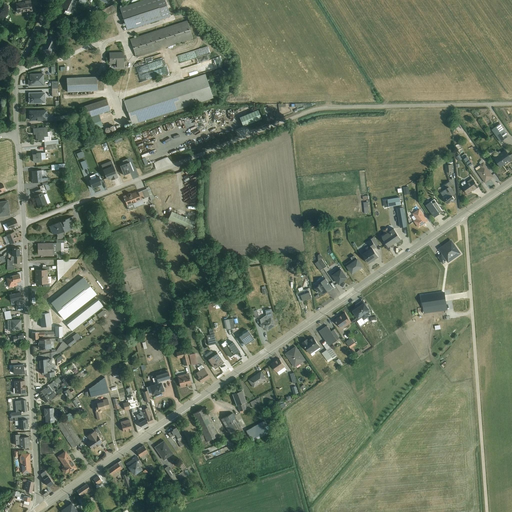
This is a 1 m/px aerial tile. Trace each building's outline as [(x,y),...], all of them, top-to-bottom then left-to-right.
[(64,4),(62,9),(65,10),(64,13),(69,16),(71,13),(77,1),(74,0),(66,0),(65,5),(64,4)] [(164,0),(143,0),(120,8),(127,31),(170,17),(164,0)] [(25,2),(16,3),(17,13),(28,11),(28,14),(32,13),(32,11),(32,9),(30,1),(25,2)] [(113,5),(101,11),(104,16),(115,10),(113,5)] [(187,20),(130,39),(136,58),(193,39),(187,20)] [(55,38),(50,36),(49,35),(42,51),(50,55),(58,39),(55,38)] [(174,54),(176,62),(207,54),(205,46),(174,54)] [(123,52),(109,53),(109,64),(116,64),(116,68),(124,67),(123,52)] [(198,56),(200,61),(205,60),(206,64),(211,63),(212,66),(219,65),(217,56),(207,59),(206,54),(198,56)] [(153,67),(155,74),(165,71),(163,64),(153,67)] [(211,79),(218,80),(219,74),(223,74),(224,69),(212,68),(211,79)] [(30,81),(29,81),(29,85),(44,85),(44,74),(30,74),(30,81)] [(205,74),(124,101),(132,125),(133,128),(136,127),(135,124),(213,98),(205,74)] [(103,76),(66,78),(67,92),(104,90),(103,76)] [(45,93),(29,93),(29,103),(45,103),(45,93)] [(106,99),(82,106),(86,118),(89,117),(93,130),(103,127),(99,114),(110,110),(106,99)] [(257,110),(239,117),(243,126),(261,119),(257,110)] [(47,111),(30,111),(30,120),(37,120),(37,121),(42,121),(42,120),(47,120),(47,111)] [(500,124),(492,129),(500,142),(509,136),(500,124)] [(44,145),(56,144),(58,144),(58,140),(51,141),(50,132),(47,132),(47,127),(33,129),(34,134),(36,134),(36,140),(42,140),(42,142),(44,142),(44,145)] [(135,139),(136,142),(139,141),(136,134),(131,137),(133,140),(135,139)] [(504,162),(505,164),(511,158),(511,153),(509,155),(505,149),(494,157),(500,165),(504,162)] [(36,155),(33,155),(33,162),(41,161),(41,160),(46,160),(45,153),(36,153),(36,155)] [(462,153),(460,154),(469,167),(472,164),(465,153),(463,154),(462,153)] [(152,162),(155,169),(169,162),(166,155),(152,162)] [(124,164),(120,166),(123,175),(130,173),(133,171),(131,166),(128,158),(122,161),(124,164)] [(479,165),(475,168),(485,182),(493,177),(482,160),(479,163),(480,164),(479,165)] [(111,161),(101,165),(106,178),(107,178),(108,180),(111,178),(111,180),(118,177),(111,161)] [(44,185),(48,184),(47,181),(48,180),(48,177),(42,178),(41,170),(32,171),(33,179),(32,179),(32,183),(42,182),(43,185),(44,185)] [(99,176),(89,181),(92,188),(102,184),(99,176)] [(466,183),(463,186),(462,186),(465,191),(466,193),(467,193),(467,194),(473,190),(474,190),(478,187),(472,178),(466,182),(466,183)] [(446,188),(440,193),(443,196),(442,197),(447,204),(451,201),(452,201),(454,200),(455,199),(452,196),(454,194),(455,193),(450,186),(452,185),(450,181),(444,185),(446,188)] [(146,189),(149,196),(150,200),(154,199),(153,195),(153,196),(150,189),(149,189),(149,188),(149,187),(146,188),(146,189)] [(40,189),(33,192),(34,196),(39,208),(47,205),(47,204),(50,203),(46,194),(43,195),(43,193),(42,193),(40,189)] [(149,196),(146,189),(138,192),(131,194),(130,193),(127,194),(128,195),(123,196),(124,198),(123,199),(128,210),(134,208),(132,203),(135,202),(136,202),(141,200),(141,199),(144,198),(145,197),(145,198),(149,196)] [(400,197),(388,199),(389,207),(401,204),(400,197)] [(434,199),(426,205),(434,217),(440,214),(439,213),(442,211),(434,199)] [(7,201),(0,202),(0,216),(9,215),(7,201)] [(403,207),(397,208),(400,227),(407,226),(403,207)] [(414,215),(412,217),(414,220),(414,221),(419,227),(422,225),(422,224),(423,223),(424,224),(425,224),(425,223),(427,221),(419,209),(412,213),(414,215)] [(171,211),(168,219),(192,229),(195,222),(171,211)] [(51,226),(51,227),(51,230),(52,234),(57,234),(57,235),(57,236),(57,237),(57,238),(57,239),(57,240),(64,239),(65,239),(64,232),(75,227),(71,217),(65,220),(65,221),(62,222),(63,223),(61,224),(60,222),(51,225),(51,226)] [(6,223),(9,229),(18,225),(16,219),(6,223)] [(386,234),(382,236),(383,237),(382,238),(385,242),(383,243),(388,250),(394,246),(393,244),(396,242),(396,243),(401,239),(394,228),(390,231),(388,227),(383,230),(386,234)] [(98,230),(91,236),(93,239),(96,235),(97,236),(100,233),(98,230)] [(6,236),(10,244),(15,242),(16,242),(17,242),(17,241),(18,241),(14,232),(6,235),(6,236)] [(371,240),(376,247),(379,245),(374,237),(371,239),(371,240)] [(38,249),(64,248),(64,239),(57,240),(56,240),(56,243),(52,243),(52,244),(38,244),(38,249)] [(376,247),(371,240),(368,242),(372,248),(370,249),(369,247),(367,247),(365,248),(365,250),(366,251),(362,254),(369,263),(378,257),(373,249),(376,247)] [(455,254),(454,257),(460,253),(451,240),(438,249),(442,254),(443,256),(444,255),(442,252),(440,249),(444,246),(445,247),(447,246),(446,244),(451,241),(458,251),(455,254)] [(443,256),(442,254),(438,257),(443,263),(447,261),(447,262),(454,257),(455,254),(458,251),(451,241),(446,244),(447,246),(445,247),(444,246),(440,249),(442,252),(444,255),(443,256)] [(11,256),(20,256),(20,248),(12,248),(12,251),(10,251),(10,253),(8,253),(8,257),(10,258),(11,257),(11,256)] [(64,248),(38,249),(38,255),(57,255),(57,258),(64,258),(64,248)] [(352,259),(346,263),(352,273),(357,270),(358,271),(363,267),(354,255),(351,257),(352,259)] [(11,257),(10,258),(10,259),(7,259),(7,270),(14,270),(14,266),(12,266),(12,263),(20,263),(20,256),(11,256),(11,257)] [(78,259),(57,260),(58,281),(78,259)] [(321,259),(318,261),(323,268),(326,266),(321,259)] [(80,271),(84,264),(79,261),(75,268),(80,271)] [(36,277),(48,276),(47,270),(49,270),(49,267),(42,267),(42,270),(35,270),(36,277)] [(340,268),(332,273),(339,284),(343,281),(343,280),(347,278),(340,268)] [(10,277),(6,278),(9,287),(15,286),(16,283),(16,282),(21,281),(19,274),(10,276),(10,277)] [(48,276),(36,277),(36,284),(43,284),(43,287),(49,286),(49,283),(48,283),(48,276)] [(328,285),(329,284),(325,278),(321,282),(322,282),(319,284),(319,285),(315,288),(318,293),(320,292),(321,291),(323,294),(327,291),(328,291),(331,289),(328,285)] [(127,283),(121,285),(124,294),(130,292),(127,283)] [(299,292),(296,293),(300,302),(312,297),(308,288),(304,290),(303,287),(298,288),(299,292)] [(87,290),(58,313),(62,318),(70,312),(72,315),(81,307),(93,298),(87,290)] [(20,292),(9,295),(10,302),(16,300),(17,303),(16,303),(17,306),(21,305),(20,301),(20,300),(20,299),(22,299),(20,292)] [(423,308),(446,304),(445,292),(421,297),(423,308)] [(362,301),(365,304),(363,300),(356,304),(357,306),(352,310),(355,314),(355,313),(353,310),(355,308),(357,309),(359,307),(357,305),(362,301)] [(353,310),(355,313),(357,316),(359,319),(362,317),(364,320),(367,318),(371,315),(369,313),(370,312),(365,304),(362,301),(357,305),(359,307),(357,309),(355,308),(353,310)] [(38,339),(39,339),(39,337),(63,337),(63,339),(73,332),(102,309),(97,303),(68,325),(71,329),(67,332),(67,331),(63,331),(63,330),(62,326),(55,327),(55,332),(32,333),(32,340),(38,339)] [(266,315),(260,319),(261,323),(260,324),(262,328),(264,327),(267,331),(276,325),(271,318),(273,317),(271,309),(265,310),(266,315)] [(49,313),(39,314),(41,327),(51,326),(49,313)] [(339,317),(335,320),(336,321),(336,322),(337,322),(342,329),(352,322),(345,313),(341,315),(342,316),(339,317)] [(359,319),(357,316),(356,316),(359,320),(357,321),(360,326),(368,320),(367,318),(364,320),(362,317),(359,319)] [(10,320),(11,330),(21,330),(21,320),(10,320)] [(87,321),(76,330),(78,332),(88,323),(87,321)] [(327,349),(333,359),(337,356),(329,345),(339,338),(333,329),(331,331),(327,325),(319,331),(327,342),(323,344),(327,349)] [(210,334),(206,335),(208,345),(216,343),(213,328),(208,329),(210,334)] [(248,331),(239,337),(245,345),(248,342),(248,341),(249,340),(251,343),(255,341),(248,331)] [(19,335),(11,337),(12,342),(24,340),(23,333),(18,334),(19,335)] [(74,335),(66,341),(70,347),(76,342),(75,341),(77,340),(74,335)] [(310,354),(320,347),(313,337),(308,341),(307,339),(302,342),(310,354)] [(351,338),(345,342),(355,354),(356,353),(358,356),(362,353),(360,350),(356,352),(352,347),(356,344),(351,338)] [(39,339),(38,339),(39,343),(41,343),(41,349),(51,349),(51,339),(39,339)] [(226,342),(222,345),(230,357),(235,353),(236,354),(239,351),(233,342),(228,345),(226,342)] [(296,347),(286,354),(295,367),(305,360),(296,347)] [(320,347),(310,354),(312,356),(315,353),(314,352),(320,348),(320,347)] [(333,359),(327,349),(322,353),(328,362),(333,359)] [(186,350),(180,351),(182,358),(181,358),(183,365),(190,364),(186,350)] [(215,356),(218,354),(217,352),(213,354),(211,350),(205,355),(211,364),(209,360),(212,358),(212,357),(214,355),(215,356)] [(209,360),(211,364),(215,369),(219,366),(218,365),(219,365),(220,365),(224,362),(218,354),(215,356),(214,355),(212,357),(212,358),(209,360)] [(78,357),(67,365),(70,368),(73,366),(72,364),(80,358),(78,357)] [(277,372),(285,367),(279,358),(271,364),(277,372)] [(43,361),(39,361),(39,368),(42,368),(42,370),(43,372),(42,373),(42,374),(43,375),(44,374),(45,374),(45,377),(54,377),(54,372),(50,372),(50,365),(51,364),(51,359),(43,359),(43,361)] [(199,371),(196,373),(198,377),(201,383),(210,377),(202,365),(197,368),(199,371)] [(285,367),(277,372),(279,375),(287,369),(285,367)] [(158,383),(150,386),(152,394),(156,393),(157,393),(160,392),(159,392),(164,391),(161,382),(160,383),(160,381),(170,378),(167,369),(155,373),(158,383)] [(260,372),(248,380),(253,388),(266,379),(260,372)] [(188,373),(177,376),(180,387),(191,384),(188,373)] [(83,381),(82,382),(85,386),(88,384),(94,380),(92,378),(85,383),(83,381)] [(14,388),(13,388),(13,393),(25,392),(24,380),(14,381),(14,388)] [(48,386),(38,392),(45,402),(56,395),(53,392),(48,386)] [(68,389),(64,392),(68,400),(73,397),(71,395),(74,393),(72,389),(70,391),(68,389)] [(241,390),(232,394),(240,413),(247,410),(247,408),(251,407),(249,403),(248,404),(247,401),(246,402),(241,390)] [(259,397),(250,402),(252,407),(262,402),(259,397)] [(96,411),(95,411),(97,420),(102,419),(100,412),(101,411),(102,410),(110,408),(107,399),(102,400),(103,402),(97,403),(98,407),(95,407),(96,411)] [(14,417),(21,417),(21,412),(27,411),(26,400),(15,401),(16,412),(11,413),(10,414),(10,417),(11,417),(11,418),(14,417)] [(143,412),(146,419),(148,424),(153,422),(152,418),(153,417),(148,407),(142,410),(143,412)] [(54,415),(56,415),(56,411),(54,411),(54,408),(44,409),(45,415),(46,415),(46,422),(54,422),(54,415)] [(203,434),(207,443),(208,445),(220,440),(218,436),(219,436),(209,415),(208,415),(204,408),(194,414),(203,434)] [(143,412),(139,413),(138,414),(141,422),(140,422),(142,428),(148,425),(145,419),(146,419),(143,412)] [(233,412),(221,419),(229,433),(229,432),(232,437),(243,431),(240,426),(241,426),(233,412)] [(70,413),(65,416),(68,421),(70,420),(71,420),(74,418),(70,413)] [(21,417),(14,417),(14,421),(18,420),(19,429),(28,429),(27,419),(22,420),(21,417)] [(66,418),(57,425),(72,448),(80,443),(80,445),(82,448),(84,446),(66,418)] [(129,419),(120,422),(123,432),(132,429),(129,419)] [(265,421),(246,431),(249,438),(250,437),(252,442),(270,432),(269,430),(267,431),(266,428),(268,427),(265,421)] [(173,430),(168,433),(170,437),(175,434),(178,438),(177,439),(178,441),(177,442),(181,448),(184,446),(181,440),(182,439),(181,436),(176,427),(174,427),(173,428),(172,429),(173,430)] [(89,440),(86,441),(92,450),(103,443),(95,431),(87,436),(89,440)] [(28,441),(29,441),(29,437),(20,437),(20,434),(13,435),(13,445),(19,444),(19,448),(29,447),(28,441)] [(207,443),(203,434),(195,437),(200,447),(207,443)] [(164,441),(155,447),(164,460),(173,454),(164,441)] [(144,445),(136,450),(142,461),(146,458),(144,455),(148,452),(144,445)] [(205,457),(214,456),(214,451),(218,451),(217,447),(210,447),(210,452),(205,453),(205,457)] [(65,451),(57,456),(64,467),(62,469),(65,473),(68,471),(69,473),(76,468),(65,451)] [(22,473),(30,473),(30,465),(29,465),(29,463),(30,463),(30,459),(29,454),(26,454),(21,454),(19,457),(20,462),(21,464),(22,473)] [(132,461),(131,461),(127,464),(134,475),(142,469),(139,465),(142,463),(137,457),(137,458),(132,461)] [(121,460),(107,470),(113,479),(110,480),(114,486),(117,484),(115,481),(116,481),(114,478),(113,479),(113,478),(119,475),(117,472),(125,467),(121,460)] [(168,474),(170,477),(174,482),(177,479),(168,466),(164,468),(168,474)] [(45,471),(40,474),(41,475),(49,487),(54,484),(45,471)] [(123,479),(122,480),(123,483),(124,482),(126,488),(130,486),(130,485),(132,484),(130,479),(128,480),(126,474),(122,475),(123,479)] [(98,476),(93,479),(97,484),(95,486),(97,489),(96,490),(98,493),(101,490),(99,486),(103,483),(101,481),(102,481),(98,476)] [(27,481),(25,491),(32,493),(34,482),(27,481)] [(87,484),(77,491),(81,497),(83,496),(84,497),(86,496),(85,494),(91,491),(87,484)] [(15,491),(13,495),(17,496),(17,499),(24,501),(23,504),(29,506),(31,497),(24,496),(25,493),(15,491)] [(81,498),(78,499),(81,509),(85,508),(84,507),(87,505),(85,499),(82,500),(81,498)] [(63,509),(62,510),(63,511),(77,511),(71,502),(62,508),(63,509)]
